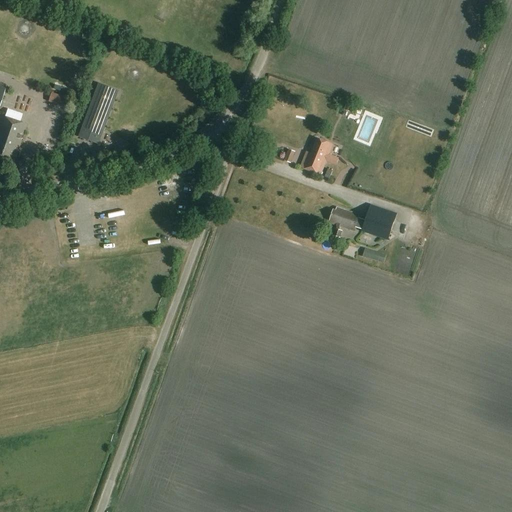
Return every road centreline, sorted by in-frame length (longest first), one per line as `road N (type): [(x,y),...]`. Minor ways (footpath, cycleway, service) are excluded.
road 1 (unclassified): [(99,511),(223,165),(214,127)]
road 2 (unclassified): [(0,197),(132,172),(172,157),(214,127)]
road 3 (unclassified): [(214,127),(248,84),(281,0)]
